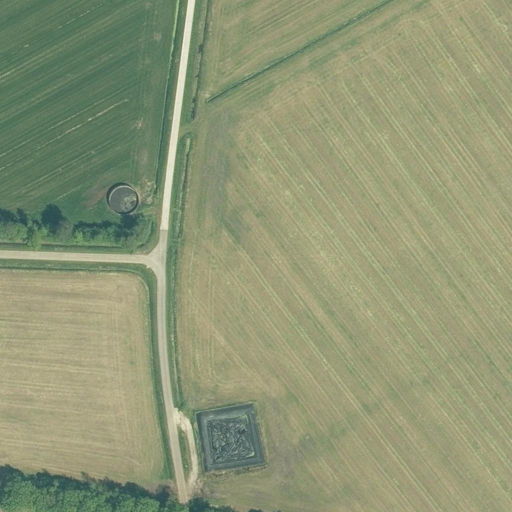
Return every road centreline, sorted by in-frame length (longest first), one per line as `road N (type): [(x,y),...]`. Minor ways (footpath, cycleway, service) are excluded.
road 1 (unclassified): [(159,260),(191,0)]
road 2 (unclassified): [(185,511),(162,357),(159,260)]
road 3 (unclassified): [(0,255),(159,260)]
